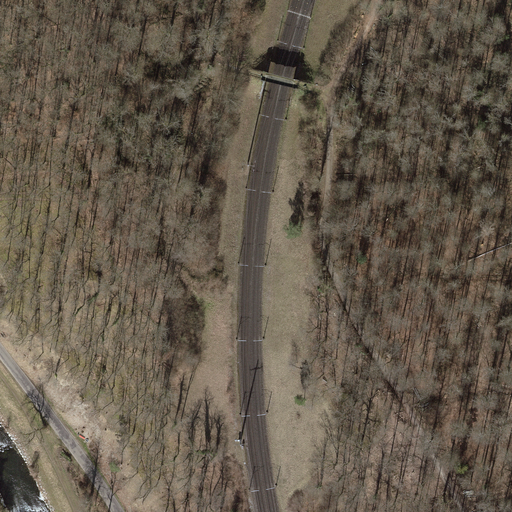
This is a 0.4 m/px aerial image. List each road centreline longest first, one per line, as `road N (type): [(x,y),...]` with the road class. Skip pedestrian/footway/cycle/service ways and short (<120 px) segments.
road 1 (track): [(464,511),(329,264),(322,233),(333,94)]
road 2 (track): [(222,61),(171,183),(167,238),(196,303)]
road 3 (residential): [(0,349),(117,511)]
